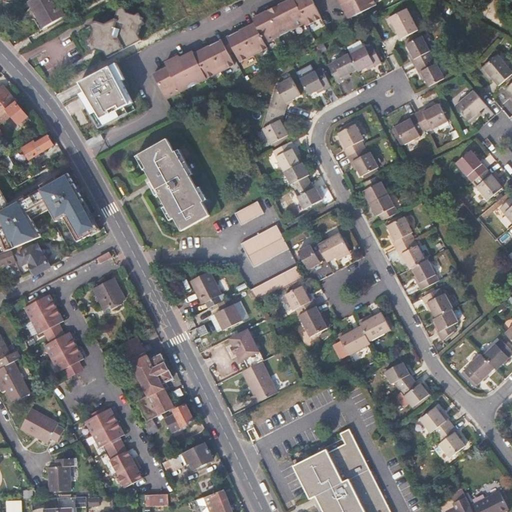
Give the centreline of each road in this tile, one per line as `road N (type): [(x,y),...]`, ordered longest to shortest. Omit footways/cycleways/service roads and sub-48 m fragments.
road 1 (secondary): [(263,511),(124,234)]
road 2 (residential): [(82,158),(160,113),(133,61),(263,0)]
road 3 (residential): [(399,83),(320,127),(318,143),(373,261)]
road 4 (unknown): [(54,272),(159,482)]
road 5 (residential): [(389,289),(435,368),(474,413)]
road 6 (residential): [(0,300),(124,234)]
road 7 (secondary): [(82,158),(0,51)]
road 8 (residential): [(373,261),(333,280),(338,308),(389,289)]
